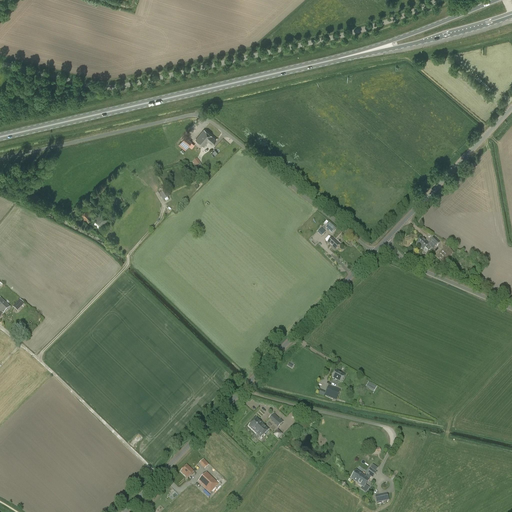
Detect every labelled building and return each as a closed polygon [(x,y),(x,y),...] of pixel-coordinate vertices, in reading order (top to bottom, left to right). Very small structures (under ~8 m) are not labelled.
[(204,140),(209,134),(204,130),(195,140),(204,147),(208,143),(204,140)] [(212,137),(209,134),(204,140),(208,143),(208,142),(212,145),(216,140),(212,137)] [(180,140),(182,141),(180,143),(186,149),(192,142),(185,137),(183,136),(180,140)] [(201,165),(197,159),(192,162),(197,168),(201,165)] [(31,188),(36,192),(41,186),(36,182),(31,188)] [(159,194),(163,200),(169,197),(168,196),(169,195),(166,190),(159,194)] [(85,225),(95,214),(88,208),(87,209),(83,206),(82,208),(84,210),(82,212),(79,210),(77,213),(80,216),(78,219),(85,225)] [(101,228),(108,221),(101,214),(95,221),(101,228)] [(326,228),(332,233),(336,229),(330,223),(326,228)] [(321,236),(325,232),(321,228),(317,232),(321,236)] [(332,238),(331,238),(330,237),(328,236),(325,240),(326,242),(327,243),(334,251),(339,246),(332,238)] [(434,238),(428,244),(422,239),(416,245),(423,251),(425,248),(428,252),(431,248),(433,250),(439,243),(434,238)] [(446,246),(435,257),(443,265),(454,254),(446,246)] [(1,299),(0,299),(0,317),(1,316),(10,307),(1,299)] [(19,299),(12,307),(17,311),(24,304),(19,299)] [(345,376),(335,370),(331,378),(341,383),(345,376)] [(374,392),(375,390),(377,387),(372,384),(370,387),(369,389),(374,392)] [(340,390),(329,386),(324,396),(336,401),(340,390)] [(269,419),(278,428),(284,422),(280,419),(279,419),(273,414),(269,419)] [(249,426),(261,438),(269,430),(256,418),(249,426)] [(273,435),(278,439),(282,434),(277,430),(273,435)] [(199,463),(204,469),(209,465),(203,459),(199,463)] [(180,471),(187,478),(194,472),(187,465),(180,471)] [(363,475),(357,484),(364,488),(369,480),(371,478),(373,479),(377,473),(371,469),(366,475),(367,475),(365,477),(363,475)] [(357,484),(363,475),(356,471),(350,479),(357,484)] [(210,493),(218,485),(207,473),(198,482),(210,493)] [(376,503),(389,501),(387,494),(375,496),(376,503)]
